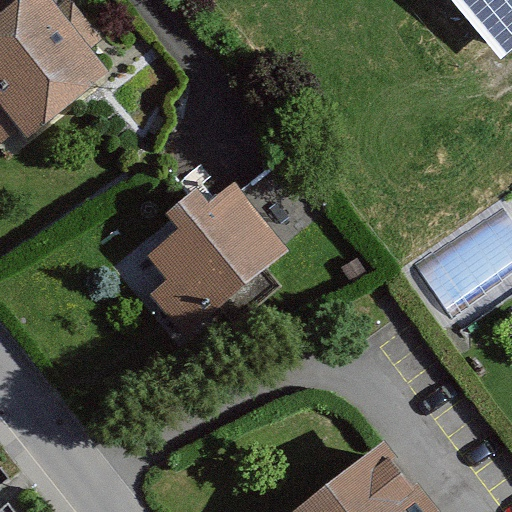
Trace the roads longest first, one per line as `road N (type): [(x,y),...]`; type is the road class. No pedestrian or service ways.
road 1 (residential): [(112,511),(0,366)]
road 2 (unknown): [(147,0),(204,70),(241,153)]
